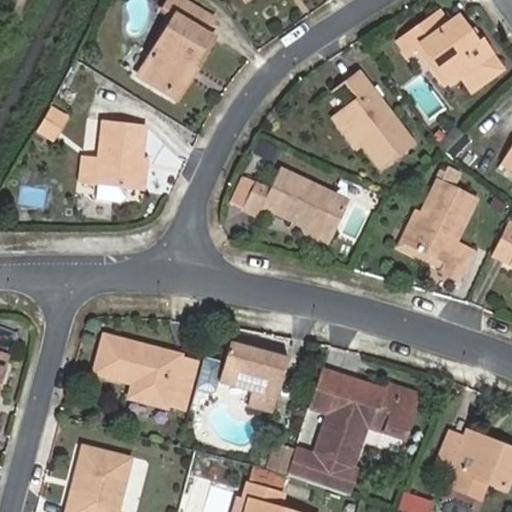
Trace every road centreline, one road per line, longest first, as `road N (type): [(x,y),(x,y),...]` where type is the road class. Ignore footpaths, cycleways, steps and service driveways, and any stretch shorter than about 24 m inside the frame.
road 1 (residential): [(381,0),(267,83),(218,165),(185,274)]
road 2 (residential): [(511,363),(435,334),(185,274)]
road 3 (residential): [(71,278),(12,511)]
